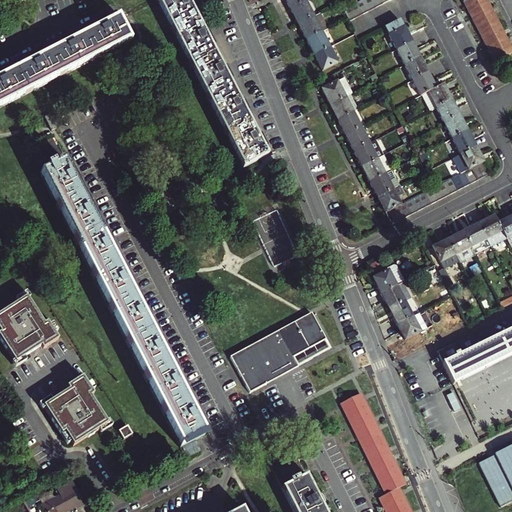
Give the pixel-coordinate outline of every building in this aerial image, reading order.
[(158,0),(245,165),(268,153),(262,142),(259,136),(264,133),(260,126),(259,127),(255,129),(245,108),(241,102),(246,99),(243,92),(238,95),(227,74),(224,68),(229,66),(225,59),(220,61),(210,42),(207,36),(212,33),(208,26),(203,29),(192,8),(189,2),(193,0),(158,0)] [(194,0),(193,0),(189,2),(192,8),(197,5),(194,0)] [(307,0),(306,0),(287,0),(292,8),(307,0)] [(315,16),(307,0),(292,8),(300,23),(315,16)] [(371,11),(364,0),(362,0),(358,2),(364,14),(371,11)] [(377,7),(373,0),(364,0),(371,11),(377,7)] [(486,0),(466,0),(464,1),(472,17),(490,8),(486,0)] [(358,2),(357,3),(352,5),(358,17),(364,14),(358,2)] [(358,17),(352,5),(345,9),(351,21),(358,17)] [(480,32),(498,23),(490,8),(472,17),(480,32)] [(329,29),(321,13),(315,16),(323,32),(329,29)] [(67,39),(60,42),(61,45),(34,59),(33,56),(26,60),(27,62),(1,76),(0,73),(0,105),(130,39),(117,15),(102,24),(100,22),(93,25),(94,28),(68,41),(67,39)] [(323,32),(315,16),(300,23),(309,40),(323,32)] [(401,20),(385,28),(397,50),(413,42),(401,20)] [(488,46),(505,37),(498,23),(480,32),(488,46)] [(331,47),(323,32),(309,40),(316,55),(331,47)] [(207,36),(210,42),(215,39),(212,33),(207,36)] [(511,52),(511,50),(505,37),(488,46),(496,61),(511,52)] [(421,57),(413,42),(397,50),(405,66),(421,57)] [(340,63),(331,47),(316,55),(325,70),(340,63)] [(429,73),(421,57),(405,66),(413,81),(429,73)] [(224,68),(227,74),(232,72),(229,66),(224,68)] [(438,89),(429,73),(413,81),(422,97),(429,93),(438,89)] [(346,97),(353,93),(344,78),(323,89),(331,105),(346,97)] [(444,85),(438,89),(429,93),(437,108),(452,100),(444,85)] [(353,112),(346,97),(331,105),(339,120),(353,112)] [(241,102),(245,108),(249,105),(246,99),(241,102)] [(445,123),(460,115),(452,100),(437,108),(445,123)] [(362,128),(353,112),(339,120),(347,135),(362,128)] [(468,130),(460,115),(445,123),(453,138),(468,130)] [(355,151),(370,143),(362,128),(347,135),(355,151)] [(461,154),(477,146),(468,130),(453,138),(461,154)] [(259,136),(262,142),(265,140),(267,139),(264,133),(259,136)] [(29,150),(141,366),(165,414),(182,447),(205,434),(199,423),(196,417),(201,415),(198,409),(194,412),(183,390),(180,384),(184,382),(181,376),(177,379),(165,356),(162,350),(167,348),(164,342),(160,344),(149,323),(146,317),(151,315),(148,310),(143,312),(132,289),(129,283),(133,281),(130,275),(126,277),(115,256),(112,250),(117,247),(114,241),(109,243),(98,222),(95,216),(100,213),(97,207),(93,210),(81,187),(78,182),(83,179),(80,174),(75,176),(56,137),(29,150)] [(377,139),(370,143),(355,151),(363,166),(385,155),(377,139)] [(485,161),(477,146),(461,154),(469,169),(471,168),(478,180),(488,175),(482,162),(485,161)] [(371,182),(393,170),(385,155),(363,166),(371,182)] [(471,168),(469,169),(464,171),(471,184),(478,180),(471,168)] [(379,197),(401,186),(393,170),(371,182),(379,197)] [(471,184),(464,171),(458,175),(465,187),(471,184)] [(465,187),(458,175),(451,178),(458,190),(465,187)] [(458,190),(451,178),(445,181),(451,194),(458,190)] [(451,194),(445,181),(438,185),(445,197),(451,194)] [(438,185),(435,187),(432,188),(439,201),(445,197),(438,185)] [(398,196),(405,193),(401,186),(379,197),(394,224),(400,221),(393,208),(399,206),(402,204),(398,196)] [(439,201),(432,188),(425,192),(432,204),(439,201)] [(432,204),(425,192),(419,195),(426,207),(432,204)] [(426,207),(419,195),(412,198),(419,211),(426,207)] [(419,211),(412,198),(405,202),(412,214),(419,211)] [(405,202),(402,204),(399,206),(405,218),(412,214),(405,202)] [(405,218),(399,206),(393,208),(400,221),(405,218)] [(498,224),(494,216),(478,225),(490,248),(506,240),(498,224)] [(506,240),(510,246),(511,245),(511,216),(498,224),(506,240)] [(490,248),(478,225),(463,232),(475,256),(490,248)] [(475,256),(463,232),(448,240),(460,263),(475,256)] [(460,263),(448,240),(433,248),(445,271),(460,263)] [(391,267),(386,269),(387,272),(374,279),(382,295),(397,287),(404,283),(395,267),(391,267)] [(405,302),(397,287),(382,295),(390,310),(405,302)] [(0,340),(15,363),(18,362),(43,346),(45,348),(60,338),(49,321),(46,323),(31,299),(28,292),(16,299),(19,303),(0,314),(0,340)] [(413,317),(405,302),(390,310),(398,325),(413,317)] [(327,340),(313,313),(296,322),(310,349),(327,340)] [(421,331),(413,317),(398,325),(406,340),(421,331)] [(310,349),(296,322),(278,331),(293,358),(310,349)] [(484,371),(511,357),(511,329),(477,347),(473,349),(484,371)] [(298,368),(293,358),(278,331),(231,356),(250,394),(266,386),(265,385),(298,368)] [(473,349),(477,347),(471,335),(436,353),(442,364),(473,349)] [(332,350),(327,340),(310,349),(293,358),(298,368),(298,369),(332,350)] [(442,364),(441,365),(452,387),(484,371),(473,349),(442,364)] [(72,442),(75,446),(110,424),(92,397),(95,395),(85,376),(68,387),(71,391),(53,401),(51,396),(40,404),(43,411),(47,410),(67,445),(72,442)] [(349,421),(368,411),(360,395),(341,405),(349,421)] [(368,411),(349,421),(356,435),(375,425),(368,411)] [(131,432),(125,423),(117,428),(122,437),(131,432)] [(383,441),(375,425),(356,435),(364,451),(383,441)] [(504,508),(511,504),(511,441),(506,429),(494,435),(503,452),(496,456),(496,457),(481,465),(504,508)] [(398,471),(383,441),(364,451),(379,481),(398,471)] [(315,497),(295,456),(270,468),(293,511),(323,511),(319,504),(324,501),(321,494),(315,497)] [(406,487),(398,471),(379,481),(387,496),(399,490),(406,487)] [(59,495),(40,505),(43,511),(66,511),(74,507),(75,510),(83,505),(70,481),(56,489),(59,495)] [(385,511),(393,511),(407,505),(399,490),(387,496),(380,500),(385,511)]
